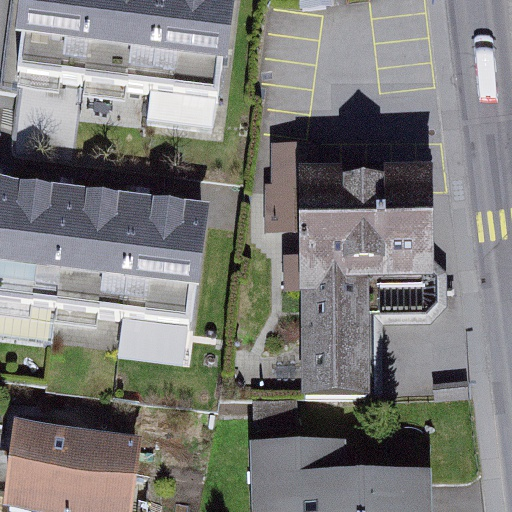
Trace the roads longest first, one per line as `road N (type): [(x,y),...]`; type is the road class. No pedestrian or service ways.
road 1 (tertiary): [(495,157),(476,0)]
road 2 (tertiary): [(511,280),(495,157)]
